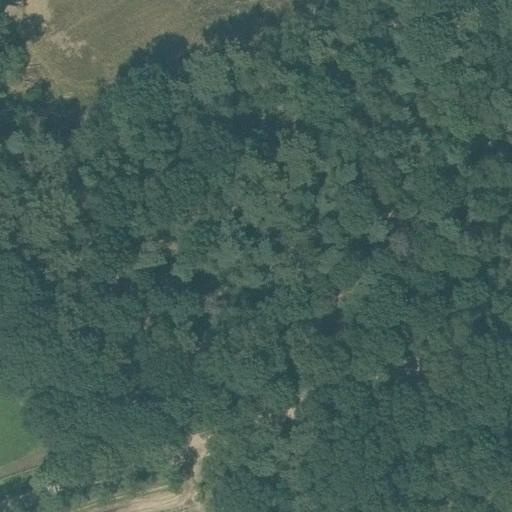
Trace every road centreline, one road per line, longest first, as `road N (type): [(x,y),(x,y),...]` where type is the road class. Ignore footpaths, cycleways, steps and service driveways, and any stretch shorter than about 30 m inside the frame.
road 1 (track): [(130,463),(511,336)]
road 2 (unclassified): [(0,508),(130,463)]
